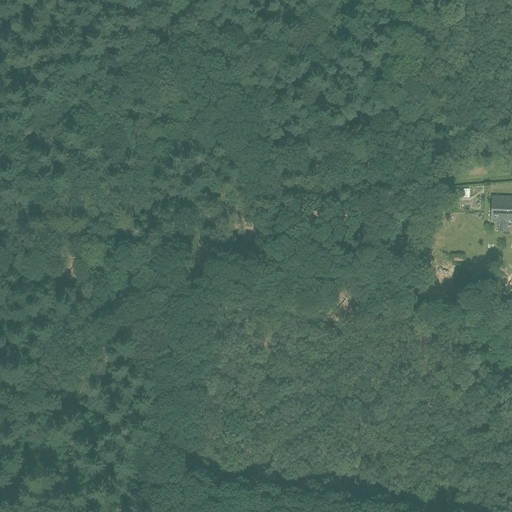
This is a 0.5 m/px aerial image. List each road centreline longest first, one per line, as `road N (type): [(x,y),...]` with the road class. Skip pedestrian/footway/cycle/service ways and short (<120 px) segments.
road 1 (track): [(511,163),(265,184)]
road 2 (unclassified): [(0,165),(182,22)]
